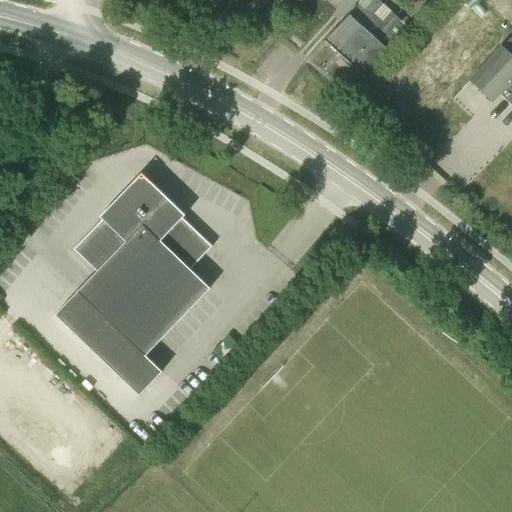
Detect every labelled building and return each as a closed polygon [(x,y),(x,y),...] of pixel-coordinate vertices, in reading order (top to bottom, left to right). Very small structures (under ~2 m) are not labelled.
[(279,0),(291,12),(303,0),(279,0)] [(338,54),(374,15),(383,5),(378,0),(374,0),(365,10),(358,4),(324,40),(338,54)] [(351,66),(397,17),(391,11),(381,21),(374,15),(338,54),(351,66)] [(397,17),(351,66),(363,77),(400,39),(392,31),(401,20),(397,17)] [(511,38),(470,82),(491,102),(500,92),(511,103),(511,38)] [(96,272),(77,291),(50,317),(134,399),(161,373),(145,356),(209,289),(190,270),(212,247),(186,222),(185,222),(182,219),(185,216),(145,178),(137,178),(99,217),(102,221),(99,224),(98,224),(73,250),(96,272)] [(0,271),(0,297),(21,271),(8,261),(0,271)] [(26,359),(0,333),(0,375),(5,380),(26,359)]
